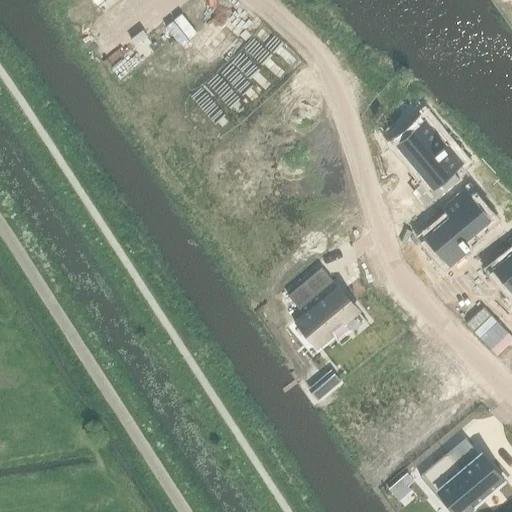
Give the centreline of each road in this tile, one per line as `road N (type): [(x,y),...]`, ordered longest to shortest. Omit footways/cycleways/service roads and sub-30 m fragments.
road 1 (residential): [(511,389),(396,274),(327,64),(256,0)]
road 2 (unclassified): [(183,511),(0,226)]
